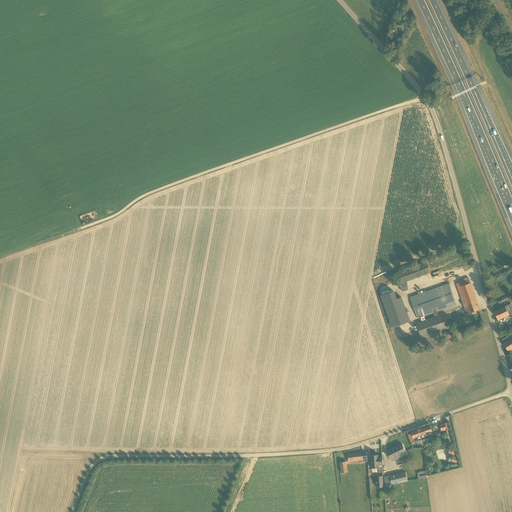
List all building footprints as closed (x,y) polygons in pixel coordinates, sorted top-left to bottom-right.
[(403,291),(409,289),(407,285),(406,282),(431,273),(427,262),(396,273),(401,287),(403,291)] [(468,303),(471,313),(479,310),(468,277),(459,280),(460,282),(456,283),(458,288),(464,304),(468,303)] [(418,319),(421,318),(422,321),(425,319),(424,316),(434,313),(435,317),(416,323),(421,338),(448,329),(443,314),(439,315),(437,312),(448,308),(446,304),(455,301),(449,283),(410,297),(418,319)] [(397,299),(394,292),(380,296),(392,328),(410,321),(402,297),(397,299)] [(500,309),(499,309),(494,311),(498,320),(509,315),(510,315),(511,318),(511,317),(511,306),(511,304),(511,303),(502,308),(501,307),(499,308),(500,309)] [(511,333),(508,336),(502,340),(504,343),(503,343),(508,351),(511,348),(511,333)] [(454,443),(450,429),(448,422),(444,423),(444,424),(440,425),(442,431),(445,430),(449,445),(454,443)] [(422,441),(429,438),(427,434),(432,432),(430,425),(411,432),(414,438),(420,436),(422,441)] [(390,459),(393,457),(405,451),(402,445),(387,452),(390,459)] [(349,462),(363,460),(362,453),(348,455),(349,462)] [(378,457),(378,455),(371,455),(372,468),(378,467),(378,473),(383,472),(382,456),(378,457)] [(392,484),(408,481),(406,472),(390,475),(392,484)]
